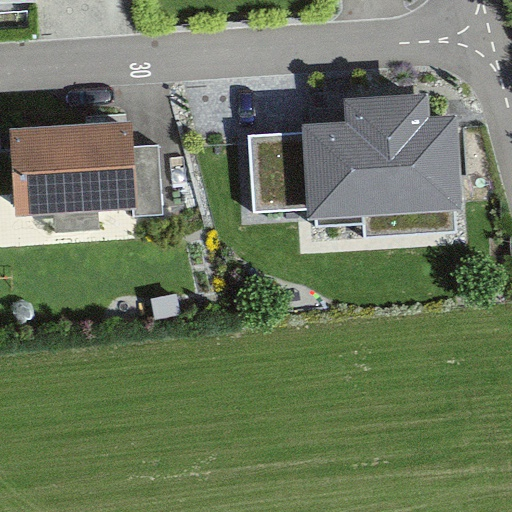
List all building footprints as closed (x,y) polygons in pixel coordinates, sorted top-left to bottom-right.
[(346,135),(304,138),(308,216),(310,234),(366,231),(366,243),(457,238),(456,223),(464,223),(459,131),(435,132),(433,107),(345,112),(346,135)] [(133,138),(10,145),(15,229),(138,221),(134,153),(133,138)] [(308,216),(304,138),(250,140),(254,219),(308,216)] [(162,151),(134,153),(138,221),(166,220),(162,151)] [(179,300),(153,305),(157,324),(183,319),(179,300)]
